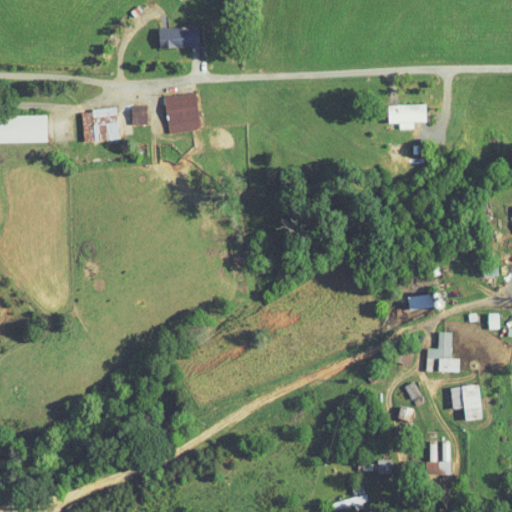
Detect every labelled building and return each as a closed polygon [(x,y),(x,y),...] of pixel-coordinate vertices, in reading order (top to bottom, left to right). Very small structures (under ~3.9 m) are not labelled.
[(147,41),(187,40),(186,20),(147,21),(147,41)] [(156,126),(187,123),(184,86),(153,89),(156,126)] [(377,116),(387,116),(387,122),(402,122),(402,115),(414,114),(414,98),(377,98),(377,116)] [(120,118),(135,118),(135,100),(119,100),(120,118)] [(106,133),(104,102),(70,103),(71,135),(106,133)] [(35,108),(0,108),(0,135),(35,135),(35,108)] [(477,307),(477,323),(488,322),(487,306),(477,307)] [(440,325),(426,325),(426,342),(414,341),(414,364),(421,364),(421,351),(427,351),(427,365),(448,365),(448,351),(439,351),(440,325)] [(412,395),(402,374),(392,379),(402,400),(412,395)] [(471,412),(466,377),(438,381),(441,403),(452,401),(454,414),(471,412)] [(402,403),(389,399),(385,412),(398,415),(402,403)] [(438,467),(438,454),(415,455),(415,468),(438,467)] [(340,480),(342,491),(321,496),(322,503),(343,498),(344,501),(356,498),(351,478),(340,480)]
